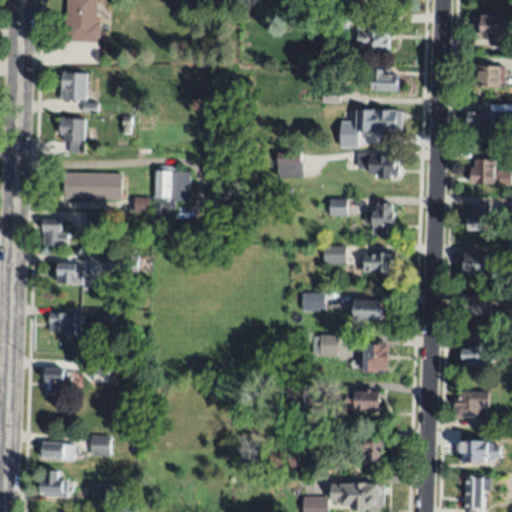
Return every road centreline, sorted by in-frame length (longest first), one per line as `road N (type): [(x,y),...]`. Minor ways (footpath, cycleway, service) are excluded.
road 1 (residential): [(3,511),(20,0)]
road 2 (residential): [(425,511),(441,0)]
